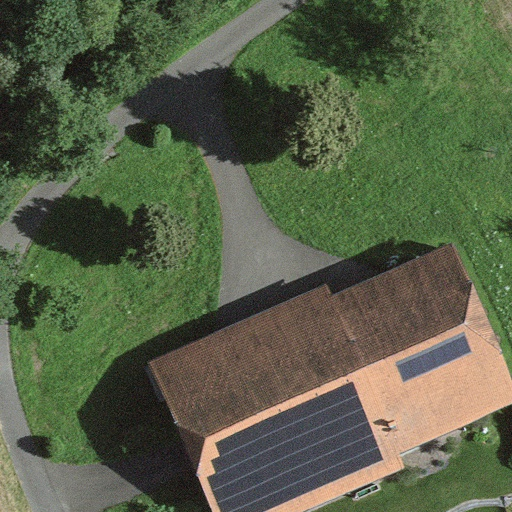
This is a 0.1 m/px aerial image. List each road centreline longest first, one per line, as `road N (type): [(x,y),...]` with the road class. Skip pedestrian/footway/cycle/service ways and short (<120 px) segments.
road 1 (unclassified): [(287,0),(102,138),(0,237)]
road 2 (track): [(46,511),(19,443),(0,335)]
